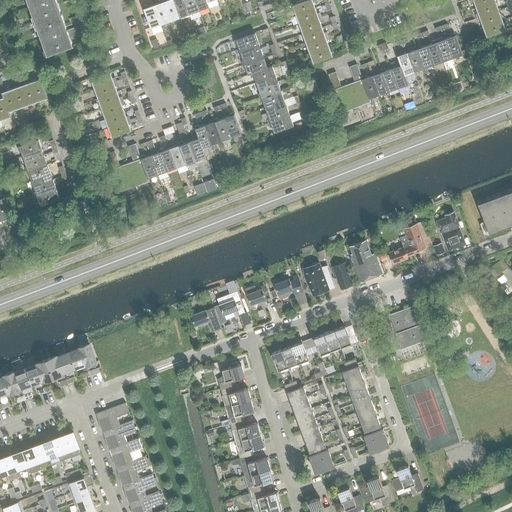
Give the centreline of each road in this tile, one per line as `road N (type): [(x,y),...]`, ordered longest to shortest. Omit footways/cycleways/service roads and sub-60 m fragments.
road 1 (primary): [(0,303),(511,108)]
road 2 (residential): [(353,300),(399,446),(289,493)]
road 3 (residential): [(353,300),(511,240)]
road 4 (residential): [(289,493),(251,338)]
